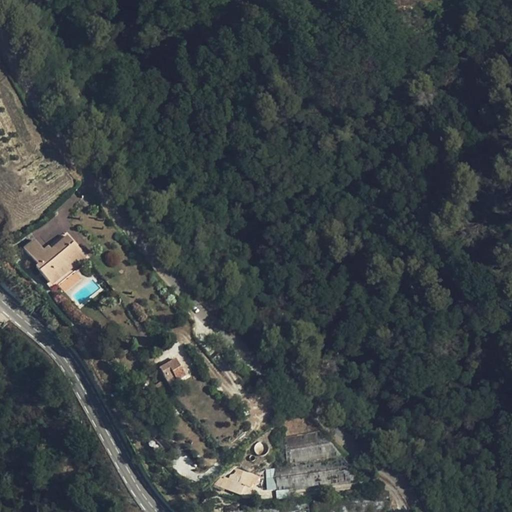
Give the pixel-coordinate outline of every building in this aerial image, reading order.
[(50,257),(45,251),(35,240),(24,250),(39,267),(37,269),(53,289),(79,267),(81,269),(88,264),(90,262),(88,259),(68,237),(52,251),(54,253),(50,257)] [(49,248),(45,251),(50,257),(54,253),(52,251),(49,248)] [(79,267),(53,289),(57,294),(89,266),(88,264),(81,269),(79,267)] [(165,379),(170,387),(177,383),(186,378),(176,361),(160,370),(160,371),(165,379)] [(287,464),(341,459),(320,434),(285,438),(287,464)] [(257,454),(265,451),(261,441),(252,445),(257,454)] [(341,459),(287,464),(275,465),(277,491),(362,482),(341,459)] [(265,469),(267,489),(276,489),(274,468),(265,469)] [(253,484),(255,485),(256,485),(258,478),(236,470),(234,475),(230,475),(229,480),(225,489),(241,495),(245,486),(251,488),(253,484)] [(225,489),(229,480),(224,478),(223,481),(221,479),(216,485),(225,489)] [(254,489),(251,488),(245,486),(241,495),(243,499),(252,499),(254,492),(254,489)] [(390,511),(390,506),(389,501),(389,493),(313,500),(314,511),(390,511)] [(309,511),(308,501),(225,510),(225,511),(309,511)]
